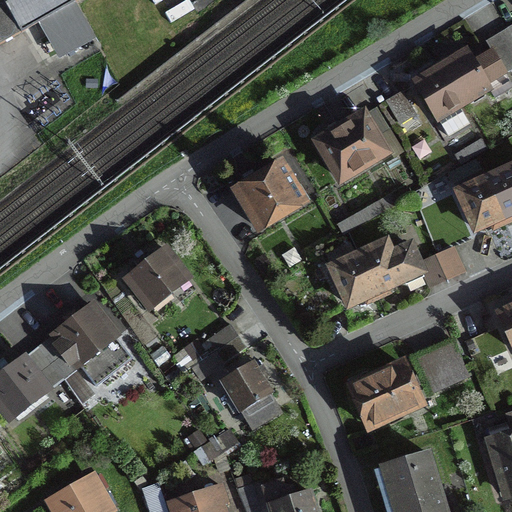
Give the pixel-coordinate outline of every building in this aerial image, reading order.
[(0,0),(0,45),(31,28),(46,19),(65,54),(91,39),(72,5),(80,0),(0,0)] [(468,126),(457,108),(462,105),(488,90),(485,86),(503,74),(491,54),(473,64),(466,54),(446,66),(440,70),(437,72),(414,85),(446,138),(468,126)] [(421,128),(401,93),(385,103),(405,137),(421,128)] [(379,135),(388,130),(375,109),(352,123),(348,118),(325,132),(328,137),(317,144),(339,181),(384,154),(376,139),(380,137),(379,135)] [(480,141),(455,157),(459,164),(485,149),(480,141)] [(495,161),(490,152),(477,160),(481,169),(495,161)] [(479,170),(474,162),(460,169),(464,177),(479,170)] [(270,172),(267,167),(243,182),(246,186),(235,193),(257,230),(303,203),(280,166),(270,172)] [(484,181),(457,193),(474,231),(493,222),(502,218),(511,213),(511,169),(511,168),(484,181)] [(377,206),(376,205),(336,227),(341,236),(395,206),(391,198),(377,206)] [(385,244),(357,256),(330,268),(347,307),(363,300),(364,303),(366,305),(377,300),(389,295),(387,292),(386,289),(421,273),(417,265),(409,247),(390,256),(385,244)] [(451,249),(436,256),(417,265),(421,273),(427,289),(445,281),(454,277),(463,273),(451,249)] [(194,291),(163,250),(143,266),(138,259),(133,263),(138,269),(126,279),(158,319),(194,291)] [(66,325),(37,348),(63,381),(75,372),(74,371),(115,339),(90,307),(77,317),(73,312),(62,320),(66,325)] [(511,308),(497,315),(511,348),(511,308)] [(207,341),(215,352),(237,337),(229,326),(207,341)] [(213,354),(222,365),(245,349),(237,337),(215,352),(213,354)] [(451,342),(413,360),(426,389),(464,371),(451,342)] [(37,348),(0,376),(0,407),(10,420),(46,392),(48,393),(63,381),(37,348)] [(270,395),(252,364),(252,363),(220,383),(239,414),(241,413),(252,431),(280,414),(269,396),(270,395)] [(369,429),(420,406),(401,365),(368,380),(365,374),(347,382),(369,429)] [(511,495),(511,413),(505,415),(511,435),(489,442),(499,475),(493,477),(498,491),(504,490),(506,498),(511,495)] [(228,431),(203,448),(212,461),(237,445),(228,431)] [(443,511),(426,455),(382,468),(395,511),(443,511)] [(55,511),(108,511),(109,511),(90,479),(50,502),(55,511)] [(279,484),(262,489),(269,511),(314,511),(308,493),(292,498),(289,490),(282,492),(279,484)] [(216,511),(216,509),(221,507),(225,505),(218,486),(168,504),(170,511),(216,511)] [(245,511),(256,511),(259,511),(251,487),(238,492),(245,511)]
